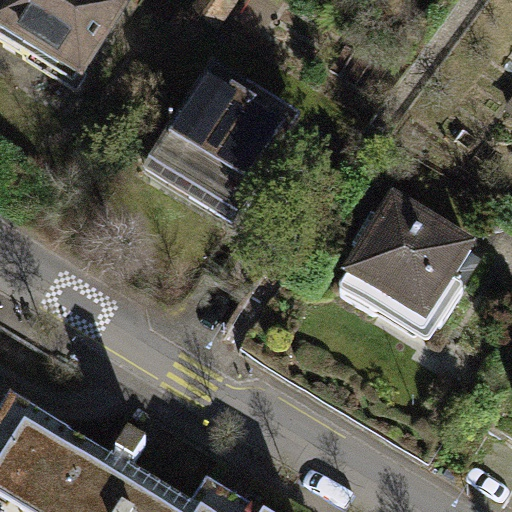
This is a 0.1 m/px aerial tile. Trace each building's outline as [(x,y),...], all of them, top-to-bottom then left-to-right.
[(14,0),(0,24),(0,44),(28,60),(33,51),(81,79),(122,9),(107,0),(14,0)] [(233,0),(198,0),(193,9),(217,24),(233,0)] [(210,69),(150,171),(238,223),(299,120),(210,69)] [(360,256),(336,291),(372,316),(384,300),(433,333),(463,289),(451,281),(469,254),(393,202),(377,226),(374,223),(354,252),(360,256)] [(6,401),(5,402),(0,410),(0,511),(244,511),(204,488),(189,511),(155,511),(121,492),(144,452),(125,441),(103,478),(60,453),(69,438),(6,401)]
